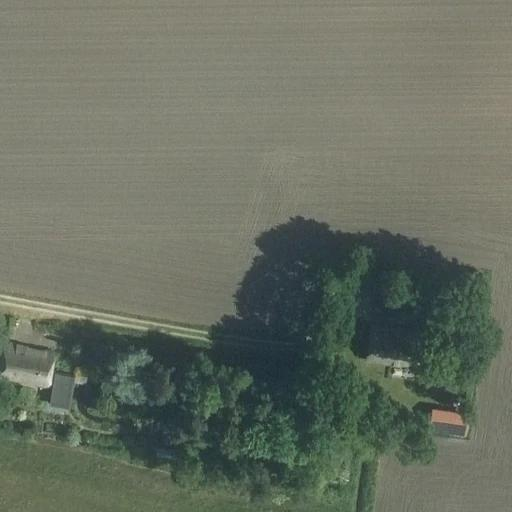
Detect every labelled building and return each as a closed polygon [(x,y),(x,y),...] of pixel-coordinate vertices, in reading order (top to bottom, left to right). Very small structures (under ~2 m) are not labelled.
[(440,317),(443,291),(387,284),(384,309),(440,317)] [(417,365),(422,333),(373,327),(367,360),(417,365)] [(40,356),(27,354),(28,349),(5,345),(0,369),(0,379),(49,388),(50,380),(53,380),(49,403),(68,407),(73,375),(52,371),(55,354),(41,352),(40,356)] [(165,406),(167,390),(147,387),(144,403),(165,406)] [(208,455),(210,446),(199,443),(197,453),(208,455)]
